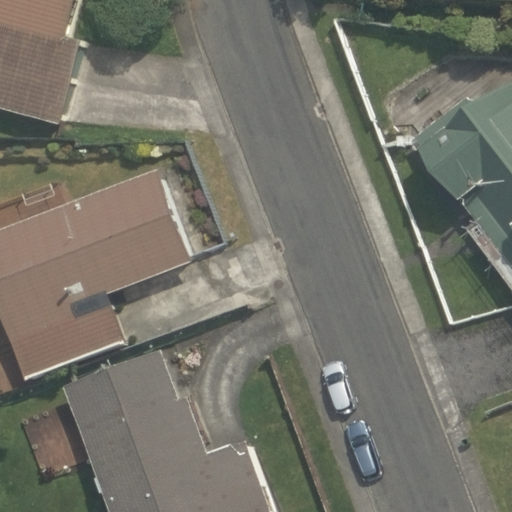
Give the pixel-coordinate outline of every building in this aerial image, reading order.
[(0,0),(0,29),(8,32),(0,58),(0,108),(78,130),(103,46),(87,41),(98,0),(0,0)] [(471,101),(422,138),(511,258),(511,82),(477,109),(471,101)] [(0,270),(42,385),(142,345),(127,305),(114,310),(111,303),(210,265),(174,173),(0,239),(0,270)] [(179,353),(79,391),(126,511),(288,511),(262,442),(225,456),(205,400),(197,404),(179,353)] [(88,463),(61,398),(20,415),(47,479),(88,463)]
